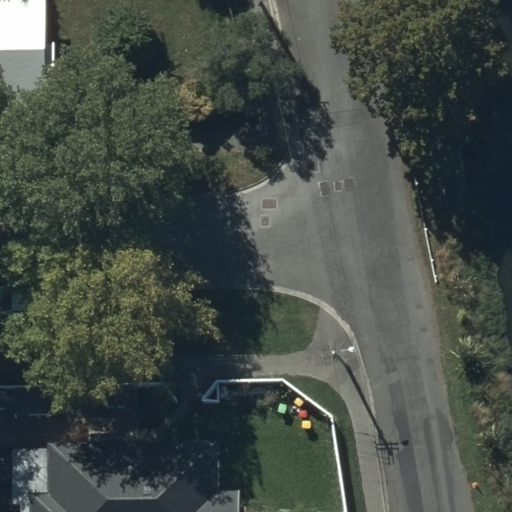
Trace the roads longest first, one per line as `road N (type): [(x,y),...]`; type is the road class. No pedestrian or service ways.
road 1 (unclassified): [(375,241),(0,245)]
road 2 (unclassified): [(375,241),(423,511)]
road 3 (unclassified): [(331,0),(375,241)]
